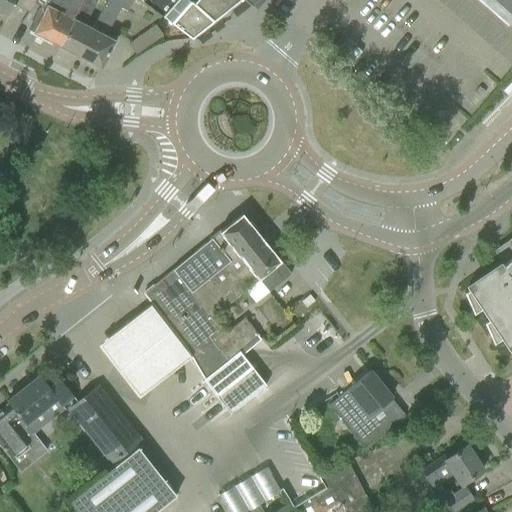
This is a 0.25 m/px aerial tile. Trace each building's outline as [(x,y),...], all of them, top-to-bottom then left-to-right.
[(0,0),(0,12),(8,17),(15,3),(29,10),(20,23),(21,24),(32,8),(37,0),(0,0)] [(44,0),(38,11),(29,29),(60,45),(83,0),(44,0)] [(83,0),(60,45),(80,55),(87,42),(85,41),(92,28),(85,24),(97,0),(83,0)] [(127,11),(132,0),(108,0),(106,4),(93,28),(92,28),(85,41),(87,42),(80,55),(101,66),(114,40),(105,36),(120,7),(127,11)] [(139,0),(191,37),(195,39),(220,19),(228,19),(231,10),(243,0),(139,0)] [(511,0),(475,0),(511,31),(511,0)] [(134,52),(163,37),(158,26),(128,40),(134,52)] [(162,278),(186,308),(267,244),(243,214),(162,278)] [(511,241),(510,239),(509,240),(511,242),(498,251),(505,262),(500,268),(499,266),(466,288),(468,290),(464,293),(469,304),(475,302),(488,320),(484,323),(489,334),(495,331),(507,350),(511,346),(511,285),(507,279),(511,274),(511,241)] [(214,341),(233,356),(239,351),(258,335),(244,318),(225,333),(213,318),(259,280),(268,292),(275,286),(291,274),(267,244),(186,308),(214,341)] [(162,278),(143,293),(188,348),(187,349),(207,376),(233,356),(214,341),(186,308),(162,278)] [(189,362),(149,310),(98,349),(138,402),(189,362)] [(207,376),(203,380),(230,414),(266,385),(239,351),(233,356),(207,376)] [(375,410),(391,397),(370,371),(354,384),(339,396),(329,405),(353,434),(373,418),(370,414),(375,410)] [(6,401),(10,405),(27,426),(44,412),(51,420),(65,409),(62,405),(73,396),(59,378),(49,386),(39,375),(6,401)] [(135,444),(104,404),(108,400),(98,387),(77,403),(69,410),(114,468),(108,473),(71,503),(78,511),(157,511),(159,511),(174,498),(133,446),(135,444)] [(27,426),(10,405),(0,413),(0,445),(11,459),(26,447),(36,460),(47,451),(34,434),(27,426)] [(364,448),(384,431),(373,418),(353,434),(364,448)] [(293,422),(257,438),(286,499),(321,482),(293,422)] [(467,445),(450,456),(446,459),(443,455),(421,470),(432,486),(453,471),(461,484),(466,481),(483,470),(467,445)] [(327,487),(292,507),(294,511),(336,511),(343,509),(345,511),(372,511),(346,461),(320,474),(327,487)] [(439,511),(450,511),(472,498),(465,487),(447,499),(443,493),(432,500),(439,511)]
